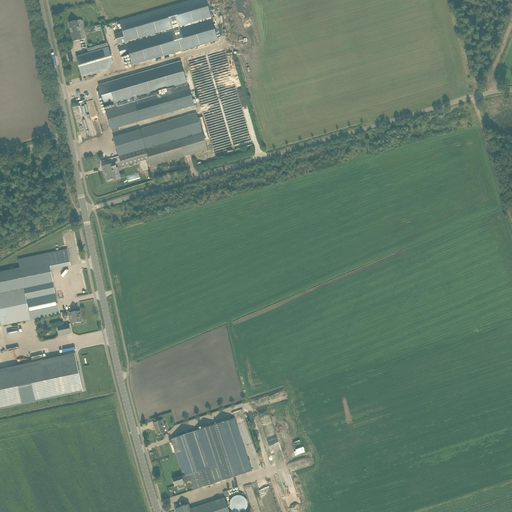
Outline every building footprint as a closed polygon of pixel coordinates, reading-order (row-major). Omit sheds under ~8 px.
[(129,55),(132,65),(218,40),(205,0),(192,0),(119,21),(122,32),(114,34),(121,57),(129,55)] [(70,23),(69,23),(73,42),(81,40),(85,39),(84,31),(82,26),(83,26),(83,23),(83,22),(82,22),(82,21),(81,21),(80,21),(79,21),(73,22),(73,21),(70,22),(70,23)] [(112,61),(107,43),(87,49),(88,53),(76,57),(82,77),(109,69),(112,61)] [(224,49),(187,60),(215,156),(252,145),(224,49)] [(114,105),(115,108),(188,87),(181,62),(98,86),(104,108),(114,105)] [(112,132),(119,130),(118,128),(194,106),(189,87),(188,87),(115,108),(105,111),(111,130),(112,130),(112,132)] [(207,150),(202,134),(196,113),(140,130),(113,138),(122,167),(140,162),(145,160),(148,160),(150,167),(179,158),(183,157),(207,150)] [(104,174),(105,174),(107,181),(116,179),(113,170),(116,169),(115,164),(102,167),(104,174)] [(0,295),(24,290),(31,320),(60,314),(56,294),(55,294),(53,282),(49,262),(0,272),(0,295)] [(0,295),(0,320),(1,326),(31,320),(24,290),(0,295)] [(68,312),(71,324),(82,322),(80,311),(72,313),(72,311),(68,312)] [(71,334),(69,324),(57,327),(59,336),(71,334)] [(0,409),(83,392),(76,360),(7,375),(6,371),(2,372),(2,376),(0,376),(0,409)] [(251,472),(233,418),(212,426),(214,430),(213,430),(229,479),(251,472)] [(162,426),(164,425),(162,420),(153,424),(157,435),(165,433),(162,426)] [(213,430),(214,430),(212,426),(171,439),(182,473),(184,472),(185,475),(182,476),(172,479),(175,486),(191,481),(194,490),(229,479),(213,430)] [(261,496),(261,498),(272,495),(267,480),(266,481),(268,485),(263,487),(264,489),(261,490),(263,495),(261,496)] [(247,506),(247,502),(246,500),(245,499),(243,497),(242,496),(240,496),(238,496),(237,496),(235,496),(234,497),(233,497),(231,499),(230,501),(230,503),(229,505),(230,507),(231,510),(233,511),(243,511),(244,511),(246,510),(247,508),(247,506)] [(190,509),(189,504),(175,509),(175,511),(229,511),(224,498),(190,509)]
